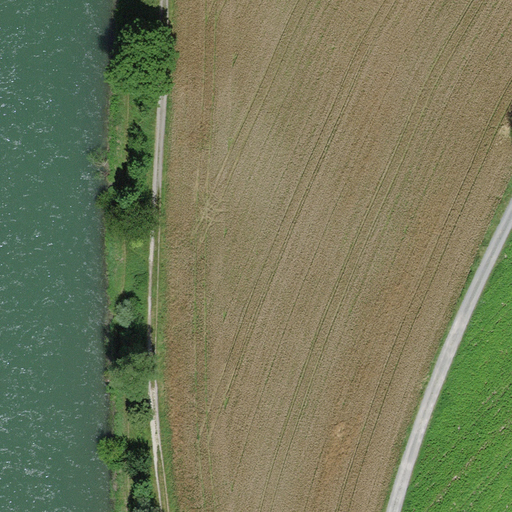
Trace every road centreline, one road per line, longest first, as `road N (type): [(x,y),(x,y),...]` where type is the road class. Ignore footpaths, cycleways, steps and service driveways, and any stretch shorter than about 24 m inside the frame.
road 1 (track): [(156,511),(145,397),(157,0)]
road 2 (track): [(511,212),(445,358),(393,511)]
